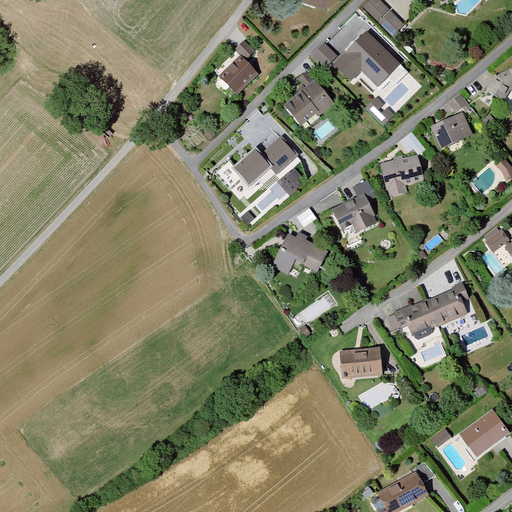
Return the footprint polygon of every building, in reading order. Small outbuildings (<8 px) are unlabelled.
[(327,0),(294,0),(324,10),(327,0)] [(389,10),(379,0),(372,0),(364,8),(377,22),(389,10)] [(404,25),(391,11),(379,23),(392,37),(404,25)] [(367,31),(332,65),(350,82),(360,72),(378,89),(401,66),(367,31)] [(237,48),(248,59),(257,51),(246,40),(237,48)] [(326,42),(314,54),(326,67),(339,55),(326,42)] [(260,73),(240,53),(216,78),(236,98),(260,73)] [(511,67),(493,77),(485,93),(502,101),(507,91),(511,89),(511,67)] [(334,105),(314,81),(283,107),(304,131),(334,105)] [(450,101),(456,113),(470,106),(464,94),(450,101)] [(367,107),(385,125),(397,114),(379,96),(367,107)] [(461,114),(426,128),(435,151),(470,137),(461,114)] [(416,148),(420,154),(428,149),(414,131),(401,141),(410,153),(416,148)] [(297,157),(281,138),(261,157),(270,168),(277,176),(297,157)] [(270,168),(261,157),(255,150),(233,169),(248,187),(270,168)] [(417,156),(377,165),(382,188),(422,179),(417,156)] [(509,181),(511,179),(511,164),(508,158),(499,163),(509,181)] [(290,175),(297,182),(303,176),(296,169),(290,175)] [(362,197),(329,212),(339,232),(348,228),(352,236),(375,225),(362,197)] [(311,207),(299,216),(305,226),(318,218),(311,207)] [(495,250),(511,240),(504,228),(488,238),(495,250)] [(285,238),(269,267),(283,274),(290,260),(312,271),(323,249),(295,234),(291,242),(285,238)] [(511,241),(500,249),(511,265),(511,241)] [(452,295),(391,315),(398,337),(462,317),(459,306),(470,303),(464,284),(450,289),(452,295)] [(376,348),(336,352),(333,352),(337,382),(379,378),(376,348)] [(489,413),(456,437),(475,462),(508,437),(489,413)] [(441,430),(427,441),(434,451),(449,439),(441,430)] [(428,463),(418,469),(426,481),(436,475),(428,463)] [(414,474),(374,492),(383,511),(395,511),(425,498),(414,474)]
